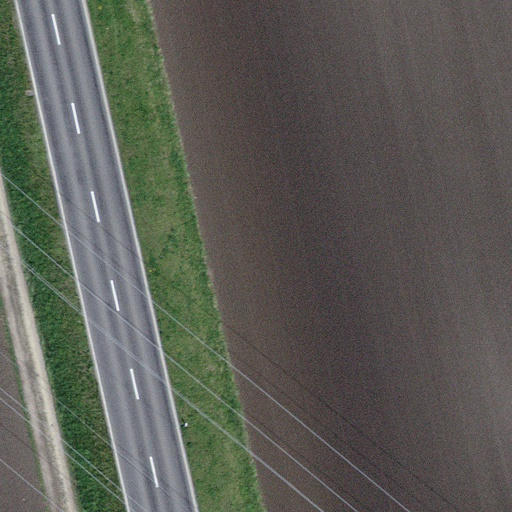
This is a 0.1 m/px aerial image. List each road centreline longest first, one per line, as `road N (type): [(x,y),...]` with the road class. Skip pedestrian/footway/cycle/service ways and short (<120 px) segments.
road 1 (secondary): [(145,511),(29,0)]
road 2 (track): [(46,511),(0,296)]
